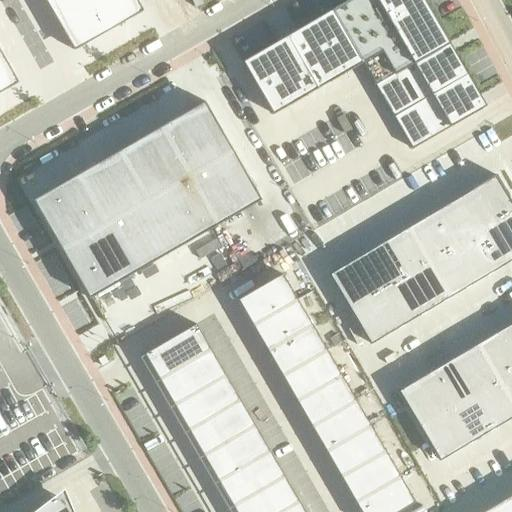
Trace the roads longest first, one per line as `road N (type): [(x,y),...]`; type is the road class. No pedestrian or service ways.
road 1 (unclassified): [(0,247),(152,511)]
road 2 (unclassified): [(245,0),(0,143)]
